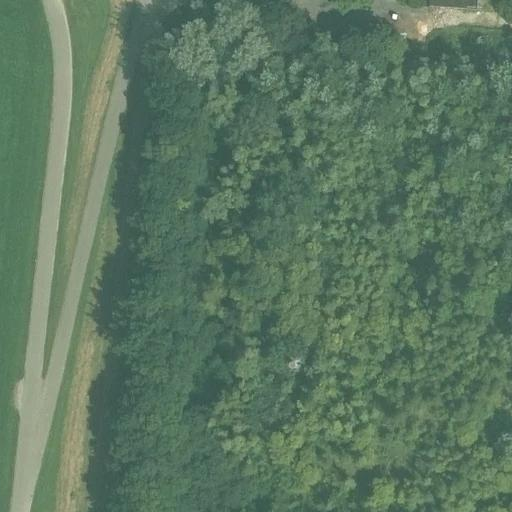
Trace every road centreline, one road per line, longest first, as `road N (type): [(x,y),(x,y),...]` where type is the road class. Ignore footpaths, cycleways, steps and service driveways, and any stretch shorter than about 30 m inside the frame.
road 1 (unclassified): [(28,444),(52,380),(122,80),(151,0)]
road 2 (unclassified): [(28,444),(64,74),(50,0)]
